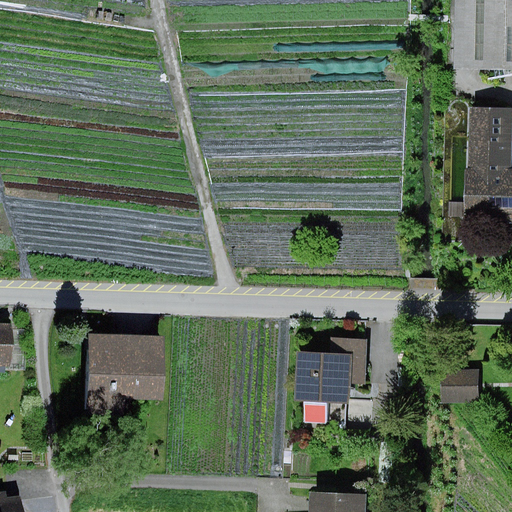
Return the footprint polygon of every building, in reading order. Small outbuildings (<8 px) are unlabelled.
[(511,0),(472,0),(470,65),(511,66),(511,0)] [(511,172),(507,172),(509,109),(472,108),(468,227),(481,228),(481,244),(511,244),(511,172)] [(154,340),(80,338),(78,396),(152,398),(154,340)] [(352,400),(353,383),(365,383),(366,342),(330,341),(329,356),(300,356),(299,399),(352,400)] [(480,370),(442,372),(444,402),(481,400),(480,370)] [(379,511),(380,493),(327,491),(326,511),(379,511)] [(0,511),(28,511),(27,494),(0,495),(0,511)]
